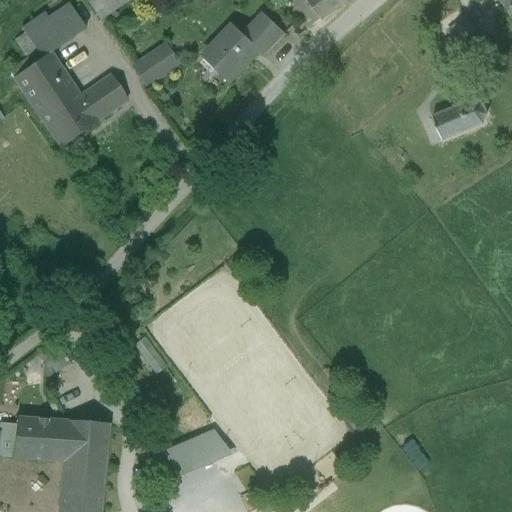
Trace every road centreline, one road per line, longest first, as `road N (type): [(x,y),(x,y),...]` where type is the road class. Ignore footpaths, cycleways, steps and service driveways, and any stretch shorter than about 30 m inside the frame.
road 1 (track): [(369,0),(345,16),(87,300),(0,366)]
road 2 (track): [(97,34),(196,181)]
